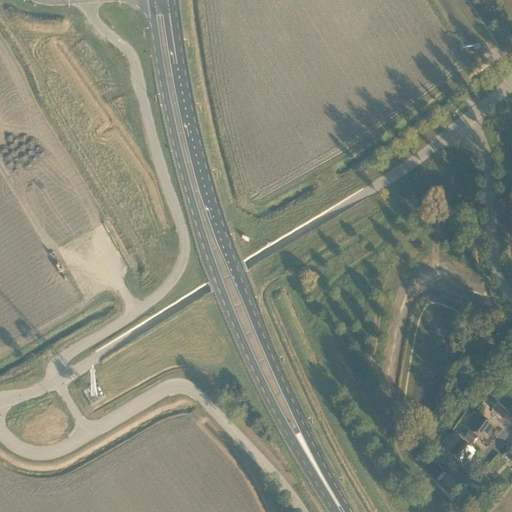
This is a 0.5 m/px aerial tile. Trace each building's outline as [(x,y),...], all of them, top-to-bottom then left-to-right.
[(498,416),(503,409),(500,406),(498,404),(495,407),(492,411),(498,416)] [(485,436),(488,438),(495,430),(491,427),(492,426),(479,417),(467,433),(469,434),(465,440),(473,446),(478,438),(482,440),(485,436)] [(449,455),(463,467),(475,454),(461,441),(449,455)] [(511,449),(510,448),(503,456),(511,464),(511,449)] [(441,470),(431,460),(429,462),(423,468),(424,468),(438,482),(444,476),(445,474),(441,470)]
